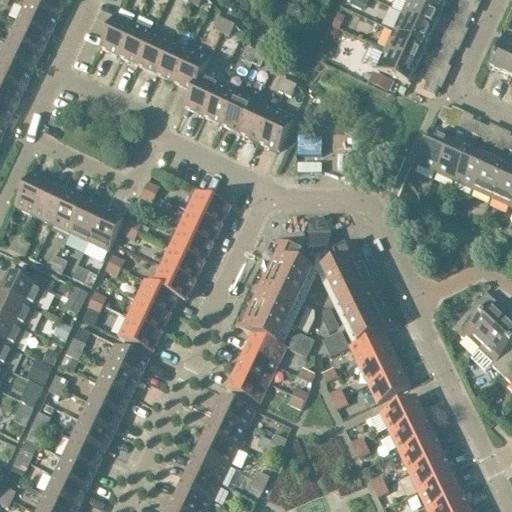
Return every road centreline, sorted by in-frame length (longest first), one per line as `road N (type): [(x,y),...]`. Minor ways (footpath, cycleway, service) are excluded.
road 1 (residential): [(121,511),(267,198)]
road 2 (residential): [(510,511),(446,379),(419,299)]
road 3 (residential): [(511,126),(451,100),(499,0)]
road 4 (residential): [(28,140),(130,188),(154,136)]
road 5 (residential): [(267,198),(244,177),(154,136)]
road 6 (residential): [(154,136),(160,123),(56,74)]
